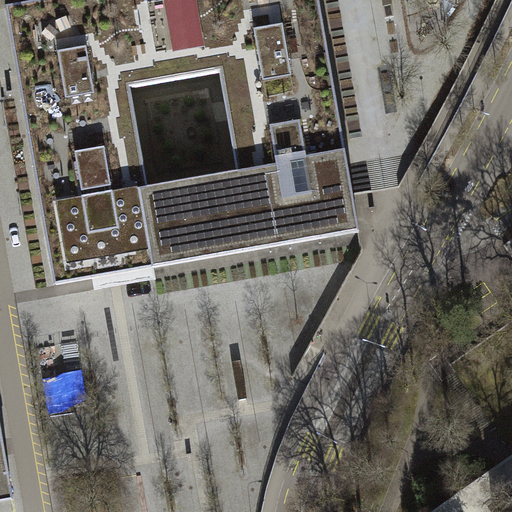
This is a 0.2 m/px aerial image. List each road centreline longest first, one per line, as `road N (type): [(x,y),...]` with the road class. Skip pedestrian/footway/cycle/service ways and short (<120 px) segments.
road 1 (tertiary): [(301,511),(319,452),(434,231)]
road 2 (tertiary): [(434,231),(511,90)]
